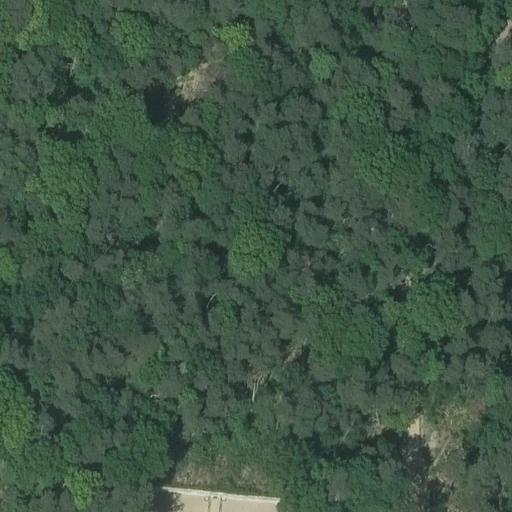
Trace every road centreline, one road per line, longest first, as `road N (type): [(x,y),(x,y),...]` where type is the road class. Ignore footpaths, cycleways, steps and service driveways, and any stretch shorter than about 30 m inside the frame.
road 1 (track): [(511,10),(440,113),(406,184),(414,511)]
road 2 (track): [(406,184),(406,0)]
